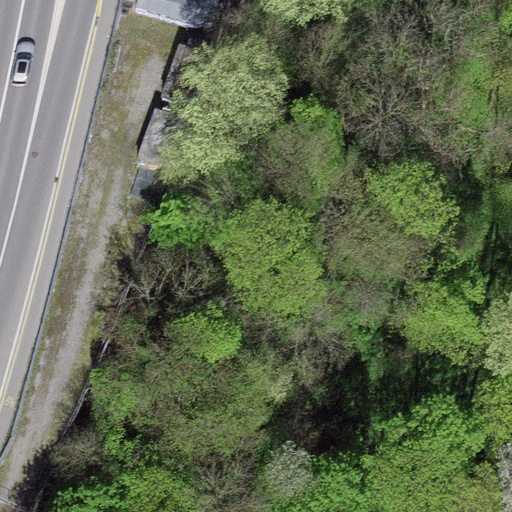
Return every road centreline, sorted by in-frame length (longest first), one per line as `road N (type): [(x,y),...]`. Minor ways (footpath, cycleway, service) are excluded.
road 1 (primary): [(10,189),(71,0)]
road 2 (trunk): [(10,189),(47,0)]
